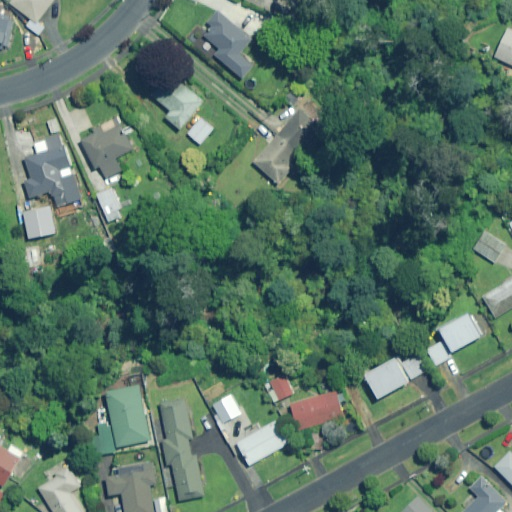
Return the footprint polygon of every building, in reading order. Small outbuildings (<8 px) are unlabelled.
[(14,0),(10,6),(31,21),(26,28),(38,37),(44,29),(37,24),(55,0),(14,0)] [(218,12),(208,25),(215,31),(208,40),(220,50),(215,57),(243,79),(253,67),(240,56),(252,40),(218,12)] [(0,15),(0,49),(7,51),(13,18),(0,15)] [(511,32),(508,30),(495,60),(511,67),(511,32)] [(204,103),(188,90),(165,118),(181,131),(204,103)] [(326,132),(300,110),(255,165),(280,185),(293,169),(290,166),(308,144),(312,148),(326,132)] [(215,130),(201,118),(186,134),(200,147),(215,130)] [(132,152),(116,119),(101,126),(106,135),(99,138),(97,134),(82,142),(95,170),(100,167),(107,182),(121,175),(114,160),(132,152)] [(54,191),(59,206),(85,198),(77,173),(65,177),(63,170),(75,166),(67,144),(27,157),(34,178),(27,180),(33,198),(54,191)] [(124,217),(112,189),(97,195),(109,223),(124,217)] [(507,248),(486,233),(475,250),(495,264),(507,248)] [(511,284),(485,300),(497,319),(511,310),(511,284)] [(488,336),(475,313),(446,329),(458,352),(488,336)] [(453,358),(444,342),(431,349),(440,365),(453,358)] [(431,370),(422,354),(405,363),(413,379),(431,370)] [(405,363),(402,357),(371,373),(384,398),(415,382),(413,379),(405,363)] [(299,394),(286,368),(269,377),(281,402),(299,394)] [(119,456),(156,449),(150,423),(146,424),(139,387),(106,394),(112,422),(90,426),(97,458),(119,454),(119,456)] [(349,418),(341,390),(296,403),(304,433),(307,432),(313,452),(329,448),(323,426),(349,418)] [(244,414),(235,395),(216,405),(226,423),(244,414)] [(168,442),(163,443),(164,446),(158,447),(160,457),(165,456),(168,466),(173,465),(175,476),(164,478),(166,489),(177,487),(180,502),(204,497),(196,457),(192,458),(188,439),(193,438),(187,406),(162,410),(168,442)] [(293,443),(281,419),(240,441),(253,465),(293,443)] [(0,485),(4,488),(24,454),(11,446),(8,452),(0,447),(0,485)] [(511,453),(511,452),(495,468),(511,485),(511,453)] [(114,470),(116,478),(112,478),(106,479),(109,499),(122,497),(124,511),(154,511),(150,486),(156,485),(152,464),(129,468),(114,470)] [(81,488),(69,467),(37,487),(52,511),(83,511),(72,494),(81,488)] [(507,503),(482,477),(470,489),(479,498),(464,511),(500,511),(499,511),(507,503)] [(170,511),(169,498),(154,500),(155,511),(170,511)] [(430,511),(422,500),(402,511),(430,511)]
